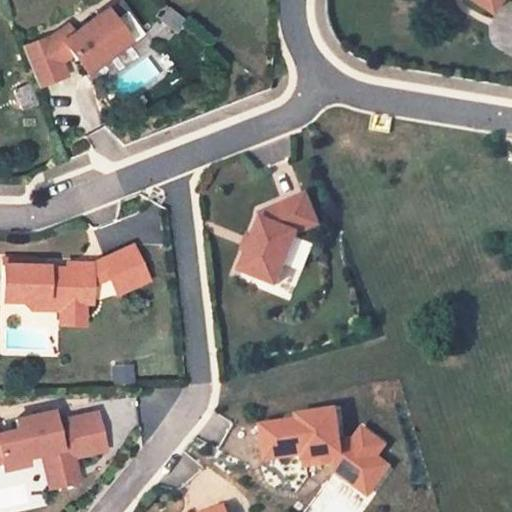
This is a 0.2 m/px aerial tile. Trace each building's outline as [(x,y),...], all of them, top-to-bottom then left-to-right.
[(476,0),(497,13),(505,0),(476,0)] [(53,35),(21,47),(37,87),(65,76),(59,62),(70,55),(84,73),(127,41),(112,20),(105,10),(73,34),(67,25),(53,35)] [(125,10),(112,20),(127,41),(130,45),(143,35),(125,10)] [(304,193),(259,214),(262,219),(242,271),(278,285),(298,233),(318,224),(304,193)] [(133,248),(100,261),(114,296),(147,283),(133,248)] [(29,260),(2,259),(1,301),(23,302),(30,309),(58,310),(66,303),(84,304),(90,304),(91,265),(66,264),(66,274),(46,273),(47,267),(30,266),(29,260)] [(100,261),(91,265),(90,304),(114,296),(100,261)] [(83,324),(84,304),(66,303),(58,310),(58,323),(83,324)] [(299,420),(262,425),(267,460),(304,455),(306,466),(323,463),(322,457),(334,456),(336,470),(349,479),(355,471),(377,486),(392,465),(378,456),(387,444),(364,428),(356,438),(342,440),(337,409),(298,415),(299,420)] [(0,462),(1,469),(26,464),(24,457),(41,454),(44,473),(73,466),(72,457),(103,450),(95,412),(53,422),(51,411),(15,420),(17,430),(0,433),(0,462)] [(377,486),(355,471),(349,479),(370,495),(377,486)]
